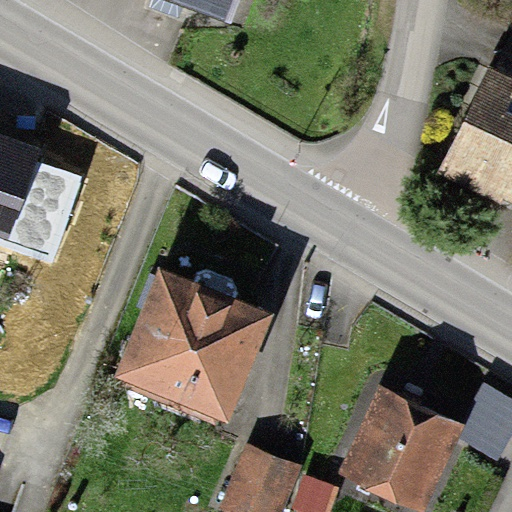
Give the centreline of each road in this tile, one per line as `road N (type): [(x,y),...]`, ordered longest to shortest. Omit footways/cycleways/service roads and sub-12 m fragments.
road 1 (primary): [(350,232),(0,24)]
road 2 (residential): [(350,232),(402,121),(419,0)]
road 3 (primary): [(511,329),(350,232)]
